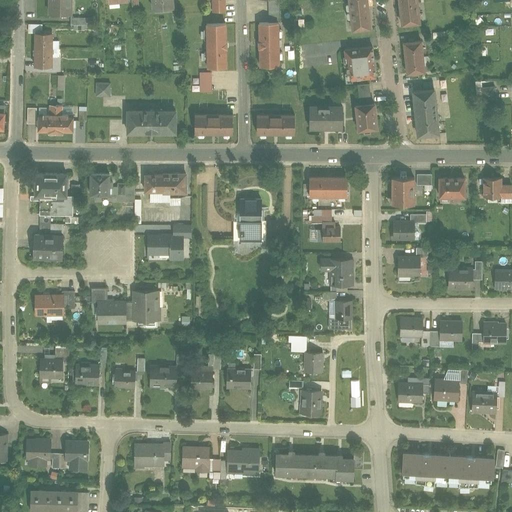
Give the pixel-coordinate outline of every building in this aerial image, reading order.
[(70,0),(47,0),(47,14),(71,14),(70,0)] [(138,0),(129,0),(131,10),(140,8),(138,0)] [(174,9),(173,0),(151,0),(152,11),(174,9)] [(225,14),(224,0),(211,0),(212,14),(225,14)] [(280,13),(278,0),(268,0),(270,13),(280,13)] [(367,0),(347,0),(351,31),(371,29),(367,0)] [(420,24),(417,0),(397,0),(400,26),(420,24)] [(87,17),(70,17),(70,25),(87,25),(87,17)] [(300,17),(293,18),(294,30),(305,29),(304,21),(300,21),(300,17)] [(280,21),(258,22),(259,64),(281,63),(280,21)] [(227,67),(227,23),(206,23),(206,67),(227,67)] [(34,31),(34,66),(52,66),(52,56),(57,56),(57,41),(53,41),(53,32),(34,31)] [(425,73),(421,38),(402,40),(406,75),(425,73)] [(373,43),(345,46),(348,78),(376,75),(373,43)] [(211,93),(211,71),(199,72),(199,93),(211,93)] [(110,97),(110,82),(95,82),(95,97),(110,97)] [(357,85),(358,99),(370,98),(369,84),(357,85)] [(417,137),(439,135),(434,86),(412,88),(417,137)] [(494,86),(481,87),(482,103),(496,102),(494,86)] [(470,88),(456,89),(457,106),(472,104),(470,88)] [(375,100),(354,102),(358,130),(378,128),(375,100)] [(309,128),(343,128),(343,102),(310,101),(309,128)] [(47,111),(37,111),(37,106),(26,106),(26,123),(37,123),(36,131),(47,131),(47,136),(62,136),(62,132),(72,132),(73,112),(62,112),(62,103),(48,103),(47,111)] [(177,133),(177,106),(126,105),(126,133),(177,133)] [(233,135),(233,111),(195,110),(194,134),(233,135)] [(257,135),(294,136),(295,112),(257,111),(257,135)] [(68,218),(68,216),(73,216),(73,195),(66,195),(66,169),(34,169),(34,181),(30,181),(30,194),(34,194),(34,196),(30,196),(30,201),(39,201),(39,215),(50,215),(50,224),(79,224),(79,218),(68,218)] [(110,171),(89,170),(89,194),(110,195),(110,171)] [(186,171),(144,171),(144,192),(186,192),(186,171)] [(347,197),(347,174),(308,174),(308,197),(347,197)] [(432,175),(391,174),(391,206),(414,206),(414,186),(432,186),(432,175)] [(466,174),(439,174),(439,196),(466,196),(466,174)] [(502,177),(483,177),(483,178),(479,178),(479,185),(483,185),(483,199),(499,199),(499,201),(511,201),(511,190),(511,183),(502,183),(502,177)] [(261,198),(238,198),(237,242),(261,242),(261,198)] [(410,220),(392,219),(392,240),(415,240),(415,222),(427,222),(427,214),(410,214),(410,220)] [(340,244),(340,224),(334,224),(334,221),(330,221),(330,215),(311,215),(311,222),(322,222),(322,228),(316,229),(316,242),(322,242),(322,244),(340,244)] [(39,232),(33,231),(32,258),(63,259),(63,247),(73,239),(73,237),(76,237),(79,236),(80,234),(81,229),(79,227),(77,226),(39,224),(39,232)] [(179,233),(146,233),(146,259),(183,259),(183,233),(179,233)] [(415,254),(398,254),(397,276),(420,276),(421,258),(428,258),(428,248),(415,248),(415,254)] [(353,285),(353,257),(320,258),(320,272),(329,272),(329,286),(353,285)] [(448,267),(448,290),(472,291),(473,279),(482,279),(482,261),(475,261),(475,268),(473,268),(473,267),(448,267)] [(511,268),(495,269),(495,290),(511,289),(511,268)] [(126,302),(126,300),(105,300),(106,288),(91,288),(91,304),(97,304),(97,306),(94,306),(94,318),(97,318),(97,326),(126,326),(126,321),(126,302)] [(131,302),(126,302),(126,321),(136,321),(136,326),(155,326),(155,321),(160,321),(160,307),(165,307),(165,291),(160,291),(160,290),(131,290),(131,302)] [(58,293),(34,293),(34,317),(45,317),(45,323),(51,323),(51,320),(64,321),(64,309),(73,309),(73,291),(58,291),(58,293)] [(322,298),(334,298),(334,318),(352,318),(352,298),(336,298),(336,291),(322,291),(322,298)] [(421,347),(430,347),(430,331),(421,331),(421,315),(400,315),(400,337),(421,337),(421,347)] [(439,331),(430,331),(430,347),(439,347),(439,341),(461,341),(462,320),(440,319),(439,331)] [(506,327),(506,322),(498,322),(498,321),(483,320),(483,333),(471,333),(471,349),(477,349),(477,352),(483,352),(483,349),(494,349),(494,345),(506,345),(506,339),(509,339),(509,327),(506,327)] [(43,358),(38,358),(38,382),(63,383),(64,360),(68,360),(69,343),(54,343),(54,355),(44,354),(43,358)] [(323,373),(323,351),(303,351),(302,373),(323,373)] [(212,390),(212,368),(220,368),(220,354),(208,353),(207,366),(199,366),(199,368),(191,368),(191,390),(212,390)] [(136,357),(136,371),(144,371),(144,357),(136,357)] [(74,381),(74,386),(97,387),(98,363),(75,362),(75,368),(72,368),(72,381),(74,381)] [(176,365),(146,364),(146,377),(150,377),(149,389),(175,389),(176,365)] [(226,367),(226,389),(250,390),(250,367),(226,367)] [(457,402),(458,382),(467,382),(467,370),(467,368),(458,368),(458,377),(435,376),(434,401),(457,402)] [(114,383),(113,388),(133,390),(135,370),(114,369),(114,373),(111,373),(111,383),(114,383)] [(470,370),(467,370),(467,382),(468,382),(468,384),(476,385),(477,376),(470,376),(470,370)] [(407,377),(407,381),(398,381),(397,402),(422,403),(422,393),(429,393),(429,377),(407,377)] [(495,413),(496,396),(504,396),(505,381),(497,380),(496,391),(495,390),(496,386),(487,385),(487,390),(472,389),(471,412),(495,413)] [(322,390),(301,390),(301,382),(287,382),(287,390),(299,390),(299,414),(322,414),(322,390)] [(27,438),(26,459),(30,460),(29,465),(46,466),(46,460),(51,460),(52,439),(27,438)] [(66,460),(70,461),(70,469),(88,470),(89,440),(67,439),(66,454),(66,460)] [(162,442),(134,443),(134,470),(162,470),(162,466),(171,466),(171,441),(162,441),(162,442)] [(220,474),(220,459),(209,459),(209,445),(182,444),(182,472),(197,472),(197,477),(207,477),(207,472),(212,472),(212,479),(220,479),(220,474)] [(241,449),(226,449),(226,459),(220,459),(220,474),(239,474),(239,479),(260,479),(260,446),(241,446),(241,449)] [(496,467),(503,468),(505,450),(498,449),(496,467)] [(492,457),(400,450),(399,472),(490,479),(492,457)] [(343,452),(276,451),(275,479),(335,480),(335,484),(353,484),(354,455),(342,455),(343,452)] [(66,454),(53,453),(52,468),(65,468),(66,460),(66,454)] [(511,483),(511,469),(501,469),(500,483),(511,483)] [(77,489),(30,487),(29,511),(87,511),(88,491),(77,490),(77,489)]
